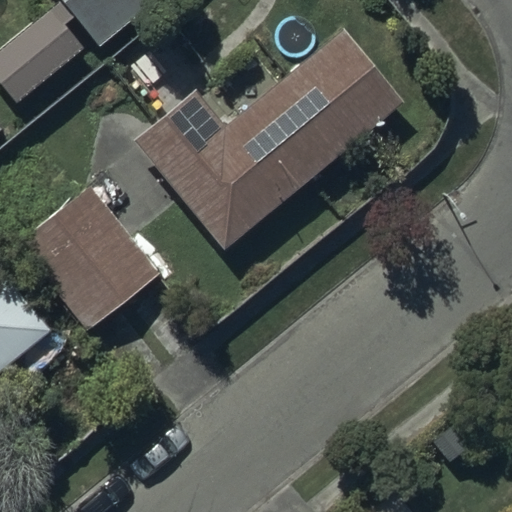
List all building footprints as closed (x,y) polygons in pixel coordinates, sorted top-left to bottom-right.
[(164,0),(54,0),(59,6),(0,53),(0,89),(15,108),(93,45),(100,53),(164,0)] [(399,105),(341,36),(233,123),(205,89),(133,146),(221,252),(399,105)] [(157,279),(87,191),(16,247),(87,335),(157,279)] [(0,375),(15,363),(28,378),(60,352),(0,277),(0,375)] [(410,511),(381,477),(339,511),(410,511)]
